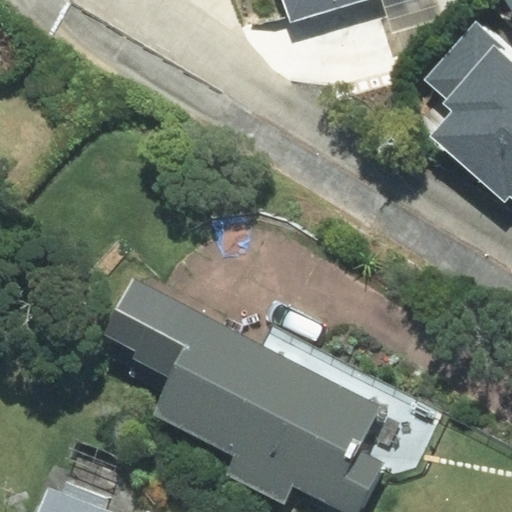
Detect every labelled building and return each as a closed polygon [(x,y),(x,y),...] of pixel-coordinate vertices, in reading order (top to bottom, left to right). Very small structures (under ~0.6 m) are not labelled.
[(286,0),(293,19),(351,0),(286,0)] [(511,0),(501,0),(511,14),(511,0)] [(511,61),(472,25),(424,78),(457,107),(431,135),(504,202),(510,195),(511,196),(511,61)] [(265,346),(133,279),(107,328),(146,347),(141,356),(178,374),(158,413),(239,453),(229,473),(284,501),(292,485),(346,511),(356,511),(379,468),(392,474),(415,467),(442,415),(274,329),(265,346)] [(105,511),(46,491),(38,511),(105,511)]
